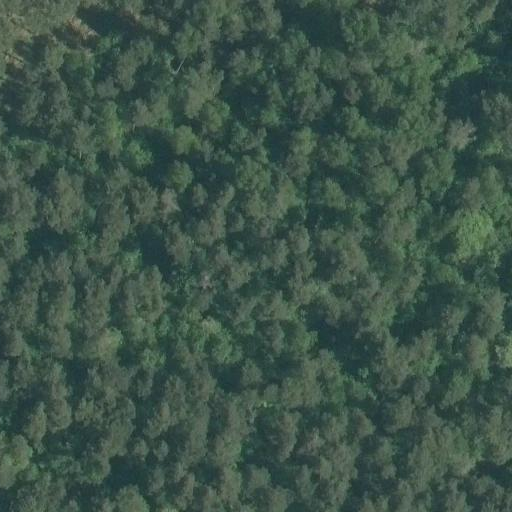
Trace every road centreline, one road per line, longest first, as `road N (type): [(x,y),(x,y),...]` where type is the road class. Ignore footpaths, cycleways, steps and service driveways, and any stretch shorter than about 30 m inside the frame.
road 1 (track): [(0,325),(128,0)]
road 2 (track): [(425,312),(355,511)]
